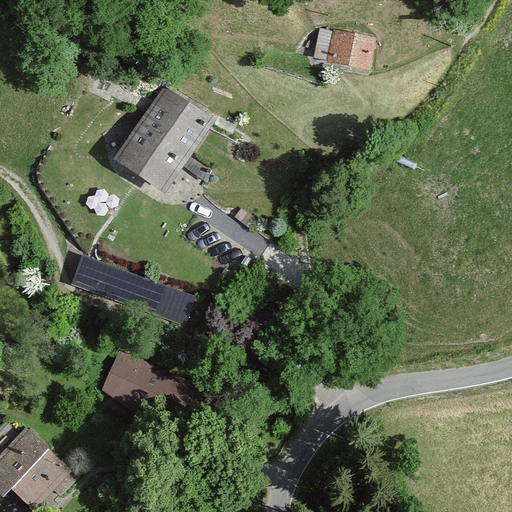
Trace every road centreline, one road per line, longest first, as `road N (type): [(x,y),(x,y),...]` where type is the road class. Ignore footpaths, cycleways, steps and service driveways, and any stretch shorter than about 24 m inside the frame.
road 1 (residential): [(336,409),(318,386),(325,350),(314,297),(223,224)]
road 2 (unclassified): [(336,409),(400,387),(511,366)]
road 3 (unclassified): [(280,511),(292,459),(336,409)]
